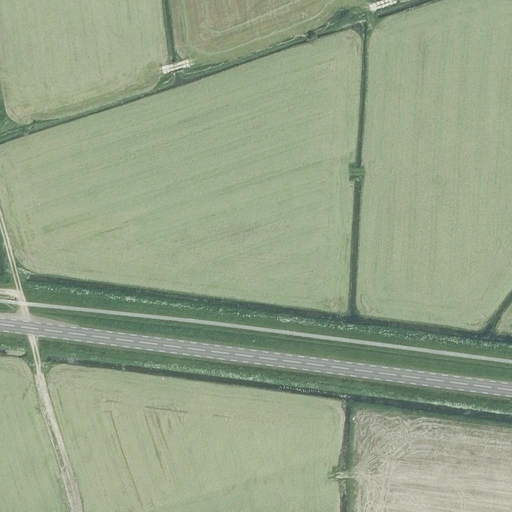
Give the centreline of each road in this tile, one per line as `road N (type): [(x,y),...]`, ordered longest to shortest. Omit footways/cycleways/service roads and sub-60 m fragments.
road 1 (primary): [(28,328),(511,390)]
road 2 (track): [(80,511),(28,328)]
